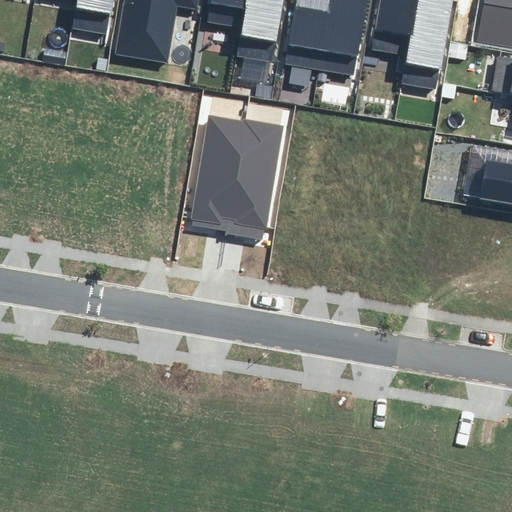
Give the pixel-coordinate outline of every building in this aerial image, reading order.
[(114,0),(80,0),(75,29),(105,35),(108,19),(111,19),(114,0)] [(127,0),(119,51),(169,60),(178,7),(193,10),(195,0),(127,0)] [(212,0),(209,17),(245,24),(249,0),(212,0)] [(284,0),(249,0),(245,24),(237,68),(267,73),(270,57),(273,58),(284,0)] [(294,0),(284,61),(317,66),(327,0),(294,0)] [(327,0),(317,66),(349,72),(360,0),(327,0)] [(379,0),(374,27),(410,34),(416,0),(379,0)] [(450,0),(416,0),(410,34),(402,78),(432,83),(435,67),(438,68),(450,0)] [(511,7),(485,3),(478,38),(511,45),(511,7)] [(511,91),(511,58),(506,57),(500,90),(511,91)] [(209,115),(192,221),(229,227),(246,122),(209,115)] [(282,128),(246,122),(229,227),(265,233),(282,128)] [(511,164),(490,161),(484,198),(511,202),(511,164)]
